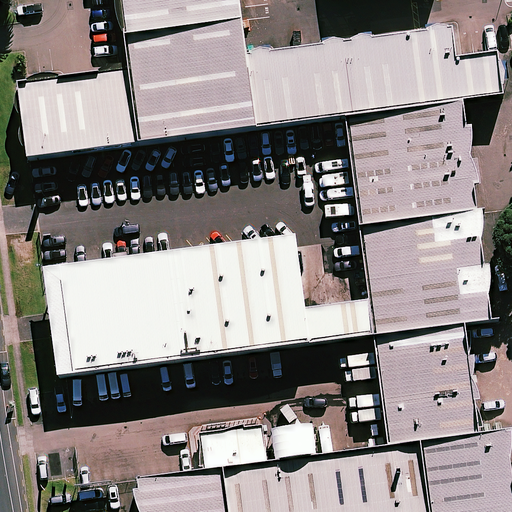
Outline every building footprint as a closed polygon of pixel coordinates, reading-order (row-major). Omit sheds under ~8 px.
[(118,0),(129,80),(33,93),(20,94),(30,169),(257,139),(247,65),(238,0),(118,0)] [(247,65),(257,139),(345,128),(463,112),(503,107),(497,64),(456,69),(452,38),(247,65)] [(491,332),(463,112),(345,128),(369,307),(374,346),(388,456),(480,444),(466,335),(491,332)] [(296,247),(44,280),(58,387),(374,346),(369,307),(305,316),(296,247)] [(508,441),(480,444),(388,456),(138,489),(141,511),(511,511),(511,472),(511,466),(508,441)]
